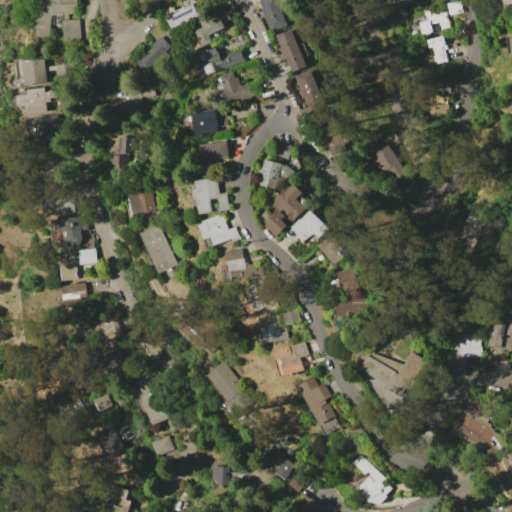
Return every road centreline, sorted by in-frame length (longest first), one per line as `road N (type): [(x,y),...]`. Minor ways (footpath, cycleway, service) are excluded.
road 1 (residential): [(112,36),(156,0),(295,115),(340,174),(382,198),(403,200),(445,184),(456,165),(473,68),(474,0)]
road 2 (residential): [(109,0),(112,36),(93,179),(132,314),(181,395),(189,440),(187,463),(151,511)]
road 3 (residential): [(295,115),(268,136),(251,167),(256,222),(313,306),(383,448),(462,486),(491,511)]
road 4 (residential): [(353,0),(428,195)]
road 5 (residential): [(462,486),(402,511),(328,507),(311,494)]
road 6 (residential): [(409,462),(444,396),(495,376)]
